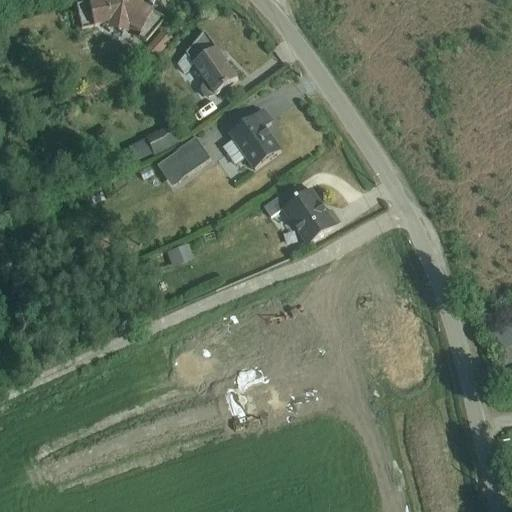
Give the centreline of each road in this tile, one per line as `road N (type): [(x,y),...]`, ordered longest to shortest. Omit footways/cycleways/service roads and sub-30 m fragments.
road 1 (residential): [(407,212),(306,268),(0,398)]
road 2 (unclassified): [(498,511),(456,336),(407,212)]
road 3 (unclassified): [(407,212),(312,65),(258,0)]
